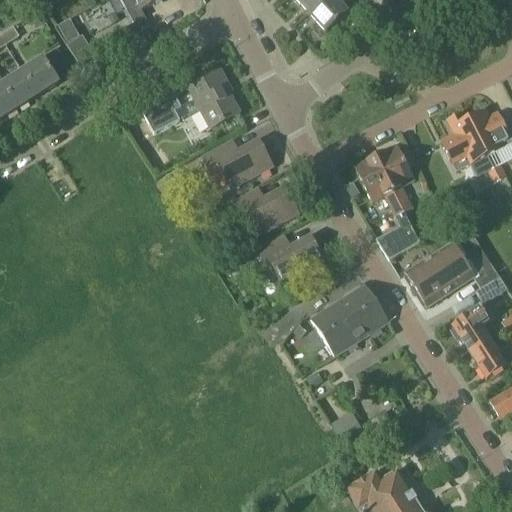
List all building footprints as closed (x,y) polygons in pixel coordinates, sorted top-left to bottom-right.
[(120,0),(134,25),(144,20),(140,13),(164,0),(120,0)] [(294,0),(308,16),(325,0),(294,0)] [(348,15),(341,7),(347,1),(350,4),(354,0),(325,0),(308,16),(326,35),(348,15)] [(132,40),(131,40),(125,28),(109,36),(115,48),(132,40)] [(19,39),(14,30),(13,29),(0,37),(0,39),(5,48),(12,44),(19,39)] [(75,42),(67,48),(80,68),(96,58),(82,38),(75,42)] [(57,51),(22,74),(38,98),(59,85),(55,79),(70,70),(57,51)] [(210,131),(239,116),(224,87),(227,85),(220,73),(188,90),(189,92),(210,131)] [(38,98),(22,74),(2,87),(17,111),(38,98)] [(181,110),(176,99),(189,92),(188,90),(189,90),(182,78),(161,89),(168,101),(175,113),(181,110)] [(0,122),(17,111),(2,87),(0,87),(0,122)] [(168,101),(155,108),(143,114),(154,136),(166,129),(179,122),(168,101)] [(485,112),(468,121),(488,159),(511,146),(511,143),(498,115),(489,120),(485,112)] [(455,138),(440,145),(452,168),(456,175),(470,168),(477,181),(487,175),(493,171),(488,159),(468,121),(464,123),(461,116),(447,123),(455,138)] [(232,145),(202,161),(208,172),(206,173),(219,198),(231,192),(272,169),(258,144),(238,155),(232,145)] [(397,149),(375,160),(404,216),(413,212),(402,190),(414,183),(397,149)] [(375,160),(354,171),(371,205),(383,199),(397,226),(399,230),(375,242),(389,264),(419,245),(409,226),(404,216),(375,160)] [(501,167),(493,171),(500,184),(507,180),(501,167)] [(493,171),(487,175),(493,187),(495,186),(501,198),(511,193),(505,181),(500,184),(493,171)] [(353,185),(345,189),(352,202),(360,198),(353,185)] [(257,239),(298,217),(284,191),(263,203),(258,193),(232,207),(238,217),(243,215),(257,239)] [(177,227),(133,249),(143,269),(187,248),(177,227)] [(473,281),(480,292),(495,284),(500,281),(471,236),(453,248),(452,247),(405,277),(427,310),(473,281)] [(283,288),(324,265),(310,240),(289,251),(284,240),(258,254),(264,265),(269,262),(283,288)] [(239,264),(228,271),(234,281),(245,275),(239,264)] [(495,284),(480,292),(475,295),(483,308),(502,297),(495,284)] [(350,313),(341,319),(358,345),(388,326),(365,289),(343,302),(350,313)] [(350,313),(343,302),(311,323),(334,360),(358,345),(341,319),(350,313)] [(451,328),(469,355),(489,342),(482,330),(489,326),(479,310),(451,328)] [(511,317),(501,325),(505,332),(511,327),(511,317)] [(299,329),(293,335),(299,342),(305,335),(299,329)] [(489,342),(469,355),(487,382),(507,369),(511,365),(511,357),(507,349),(498,355),(489,342)] [(317,375),(306,381),(311,391),(323,385),(317,375)] [(511,391),(490,405),(500,422),(511,414),(511,391)] [(385,414),(376,419),(381,428),(390,423),(385,414)] [(344,484),(369,467),(364,458),(338,474),(344,484)] [(420,511),(397,474),(380,484),(375,476),(347,493),(359,511),(367,507),(370,511),(420,511)]
